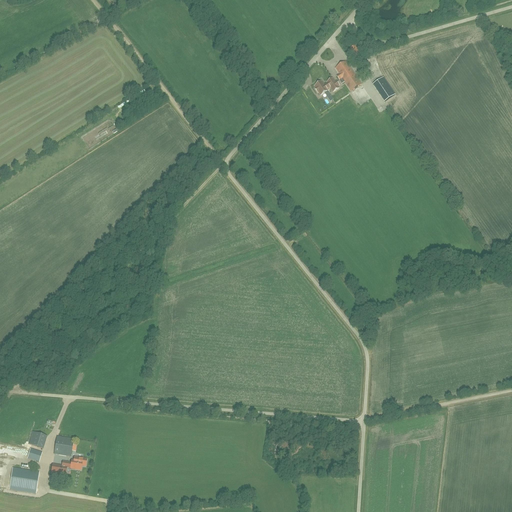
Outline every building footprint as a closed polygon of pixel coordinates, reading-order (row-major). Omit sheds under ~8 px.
[(364,54),(357,44),(350,50),(356,59),(364,54)] [(408,68),(414,66),(413,61),(390,67),(392,73),(408,69),(408,68)] [(336,77),(338,81),(342,78),(351,91),(361,85),(346,62),(336,69),(340,74),(336,77)] [(384,78),(373,85),(385,102),(395,95),(384,78)] [(336,82),(335,83),(333,79),(327,83),(328,84),(324,86),(321,82),(315,87),(316,88),(315,89),(318,93),(319,92),(321,96),(328,91),(327,91),(331,88),(333,92),(339,89),(338,87),(339,86),(336,82)] [(108,133),(90,143),(89,141),(87,141),(86,139),(86,143),(85,143),(89,148),(97,143),(101,143),(110,137),(110,135),(108,133)] [(29,445),(43,449),(47,437),(33,432),(29,445)] [(71,457),(72,448),(74,439),(57,437),(54,454),(71,457)] [(0,453),(11,455),(12,447),(0,445),(0,453)] [(39,462),(42,453),(32,449),(29,459),(39,462)] [(72,460),(71,463),(73,464),(72,468),(72,469),(81,470),(82,466),(86,467),(87,459),(74,457),(74,461),(72,460)] [(53,465),(51,473),(55,474),(55,475),(61,476),(61,475),(65,476),(67,467),(62,466),(53,465)] [(36,494),(39,472),(13,468),(9,489),(36,494)]
